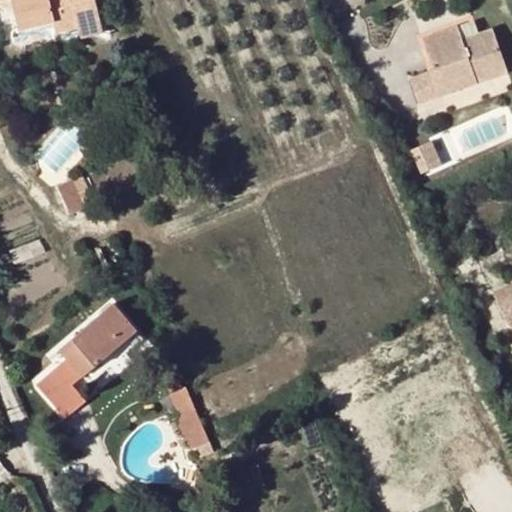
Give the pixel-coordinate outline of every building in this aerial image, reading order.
[(12,0),(18,29),(21,40),(78,28),(81,42),(103,37),(94,0),(12,0)] [(427,67),(406,72),(412,98),(436,91),(433,79),(467,70),(471,81),(505,72),(492,29),(459,38),(455,23),(419,33),(427,67)] [(467,70),(433,79),(436,91),(471,81),(467,70)] [(440,165),(429,141),(410,149),(423,173),(440,165)] [(70,214),(80,209),(66,182),(56,188),(70,214)] [(511,280),(496,287),(511,319),(511,318),(511,280)] [(62,350),(85,376),(135,333),(113,306),(62,350)] [(142,340),(135,333),(85,376),(91,384),(142,340)] [(209,439),(195,412),(183,418),(197,445),(209,439)]
